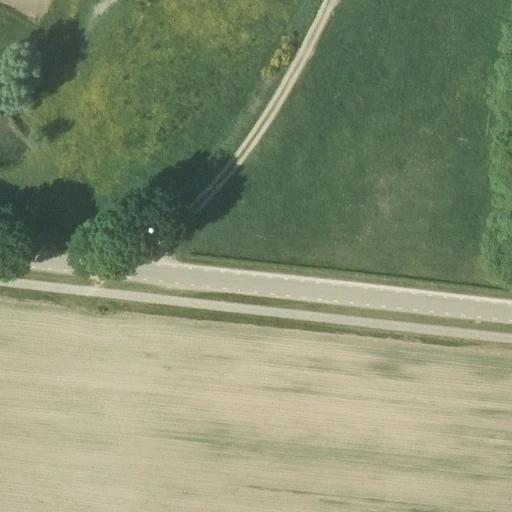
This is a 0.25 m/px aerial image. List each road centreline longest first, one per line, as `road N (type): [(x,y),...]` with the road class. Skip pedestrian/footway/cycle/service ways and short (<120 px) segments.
road 1 (tertiary): [(511,314),(0,256)]
road 2 (track): [(106,268),(152,248),(248,149),(329,0)]
